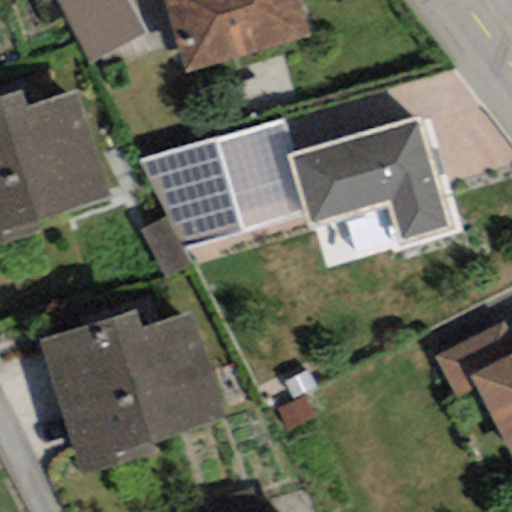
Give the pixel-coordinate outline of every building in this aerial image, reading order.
[(153,28),(135,0),(56,0),(86,63),(153,28)] [(163,0),(181,65),(297,35),(287,0),(163,0)] [(66,91),(0,110),(0,230),(98,202),(66,91)] [(410,122),(288,157),(307,223),(380,202),(392,245),(442,231),(410,122)] [(38,344),(73,455),(210,412),(181,319),(126,336),(121,318),(38,344)] [(474,392),(511,465),(511,357),(504,362),(490,335),(437,363),(456,401),(474,392)]
